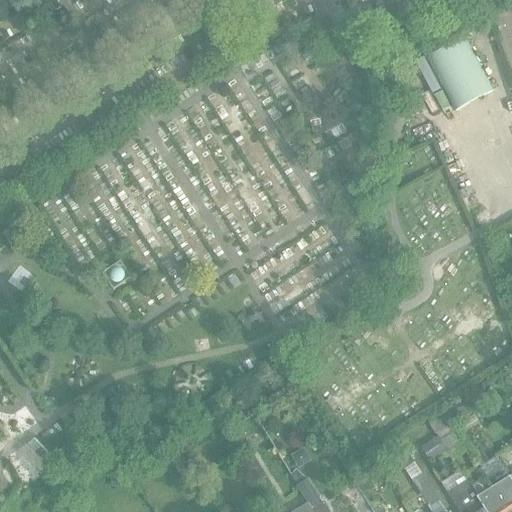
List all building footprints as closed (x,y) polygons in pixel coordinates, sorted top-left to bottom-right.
[(464,38),(426,58),(454,111),(493,90),(464,38)] [(132,279),(121,262),(102,275),(113,291),(132,279)] [(458,399),(426,420),(436,434),(451,424),(467,413),(458,399)] [(464,443),(451,424),(436,434),(437,437),(447,451),(449,454),(464,443)] [(447,451),(437,437),(420,448),(430,462),(447,451)] [(398,474),(414,464),(414,463),(410,456),(394,467),(398,474)] [(445,511),(421,475),(412,482),(429,508),(428,508),(430,511),(445,511)] [(511,511),(511,482),(510,479),(494,489),(509,511),(511,511)] [(322,503),(317,495),(307,480),(296,486),(308,504),(312,511),(329,511),(324,502),(322,503)] [(509,511),(494,489),(489,492),(481,480),(471,487),(470,487),(472,490),(479,499),(478,499),(486,511),(509,511)] [(486,511),(478,499),(471,504),(467,498),(455,506),(459,511),(486,511)]
